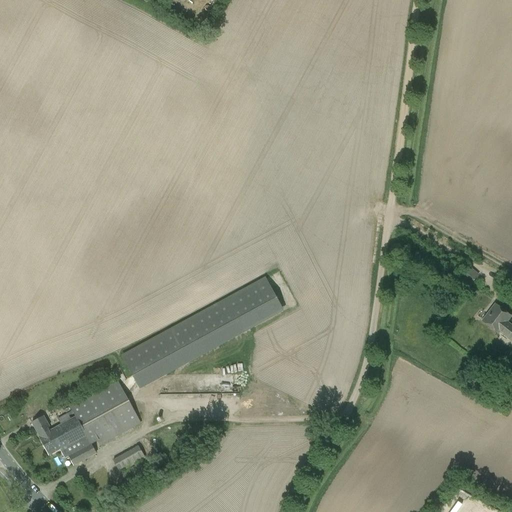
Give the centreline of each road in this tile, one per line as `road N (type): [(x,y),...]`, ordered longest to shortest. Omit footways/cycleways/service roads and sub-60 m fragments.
road 1 (unclassified): [(285,511),(359,385),(391,192)]
road 2 (track): [(391,192),(416,0)]
